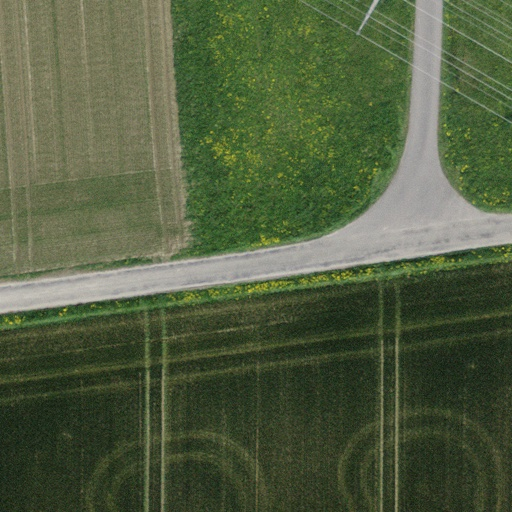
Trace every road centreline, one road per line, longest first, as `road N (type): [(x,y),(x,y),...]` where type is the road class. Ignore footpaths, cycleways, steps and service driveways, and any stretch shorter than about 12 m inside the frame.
road 1 (unclassified): [(416,242),(0,300)]
road 2 (unclassified): [(427,0),(416,242)]
